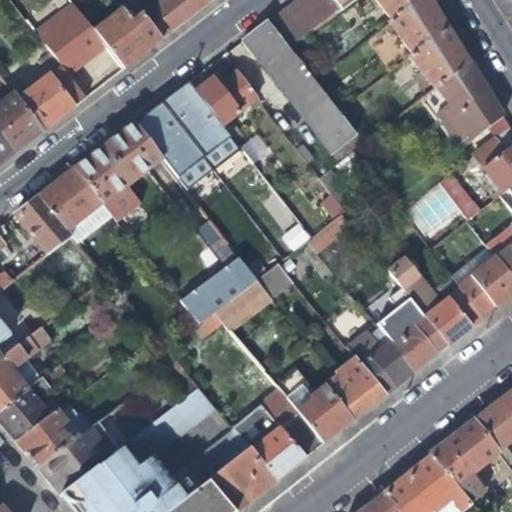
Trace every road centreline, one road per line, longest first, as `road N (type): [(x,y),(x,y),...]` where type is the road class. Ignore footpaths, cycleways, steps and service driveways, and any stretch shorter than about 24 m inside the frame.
road 1 (residential): [(0,186),(244,0)]
road 2 (residential): [(511,328),(278,511)]
